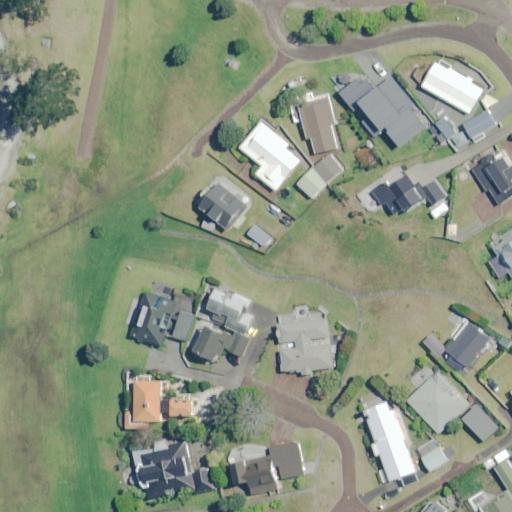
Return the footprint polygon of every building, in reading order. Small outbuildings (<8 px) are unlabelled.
[(487,87),(443,68),(432,92),(475,112),(487,87)] [(378,89),(370,79),(363,85),(359,80),(342,94),(356,112),(360,108),(369,119),(365,122),(377,138),(389,129),(403,148),(429,128),(413,108),(416,106),(394,77),(378,89)] [(338,124),(332,101),(303,109),(311,139),(314,138),(319,155),(340,149),(333,125),(338,124)] [(452,118),(441,125),(451,142),(456,151),(499,126),(490,112),(465,126),(468,132),(462,135),(452,118)] [(291,145),(264,123),(243,148),(265,167),(259,175),(279,191),(303,162),(288,149),(291,145)] [(511,160),(506,151),(498,156),(496,153),(483,162),(486,165),(476,171),(489,190),(492,188),(504,205),(511,199),(511,160)] [(316,169),(329,184),(344,170),(331,155),(316,169)] [(329,184),(316,169),(313,167),(297,182),(312,199),(329,184)] [(402,182),(396,173),(379,184),(361,195),(373,214),(389,204),(397,218),(425,200),(411,177),(402,182)] [(448,198),(438,183),(426,191),(436,206),(448,198)] [(248,204),(222,184),(215,193),(209,189),(199,203),(230,227),(248,204)] [(511,233),(494,245),(501,256),(493,261),(503,278),(511,272),(511,273),(511,233)] [(250,301),(220,288),(207,317),(212,318),(197,352),(221,362),(226,350),(245,358),(254,336),(248,333),(257,315),(246,310),(250,301)] [(163,348),(168,335),(177,309),(179,302),(146,291),(142,302),(135,300),(128,323),(135,326),(131,338),(163,348)] [(493,340),(466,318),(443,346),(454,355),(448,362),(464,375),(493,340)] [(283,350),(285,372),(305,370),(305,377),(314,376),(314,370),(335,369),(332,345),(314,347),(313,339),(331,337),(329,320),(284,324),(286,342),(298,341),(299,349),(283,350)] [(472,405),(434,364),(415,382),(422,390),(410,402),(440,434),(472,405)] [(128,413),(127,431),(159,432),(159,422),(164,422),(164,416),(195,417),(195,402),(164,401),(165,381),(138,381),(137,413),(128,413)] [(418,473),(392,402),(367,412),(379,443),(374,445),(379,457),(383,455),(393,482),(418,473)] [(501,428),(479,405),(464,419),(486,442),(501,428)] [(307,475),(300,442),(268,449),(267,444),(230,452),(237,486),(252,483),(255,495),(281,490),(279,481),(307,475)] [(192,472),(188,443),(169,446),(169,449),(141,453),(148,499),(198,491),(199,493),(217,490),(214,469),(192,472)] [(450,461),(441,448),(424,459),(434,472),(450,461)] [(486,493),(473,501),(479,511),(511,511),(511,458),(507,451),(486,463),(490,471),(495,468),(511,495),(500,502),(499,499),(492,503),(486,493)] [(450,511),(452,511),(439,500),(428,511),(450,511)]
